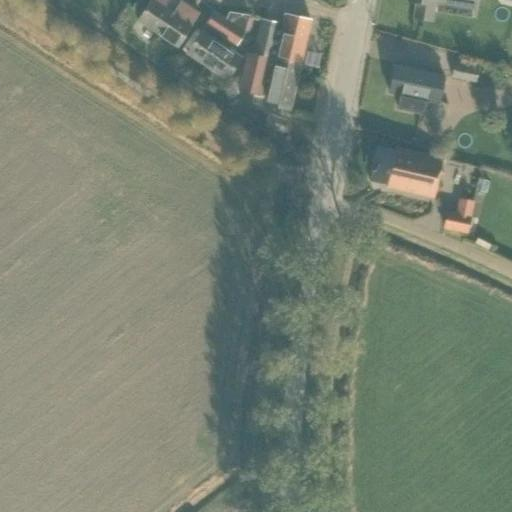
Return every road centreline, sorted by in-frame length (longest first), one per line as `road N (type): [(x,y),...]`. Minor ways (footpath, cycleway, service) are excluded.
road 1 (tertiary): [(291,511),(292,396),(320,206)]
road 2 (residential): [(511,274),(384,217),(320,206)]
road 3 (tertiary): [(320,206),(354,23)]
road 4 (residential): [(354,23),(202,0)]
